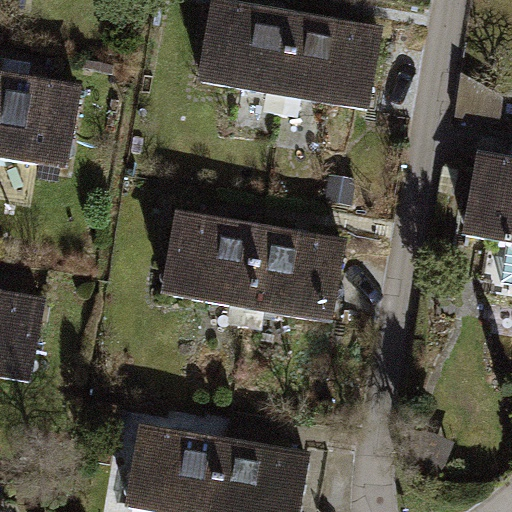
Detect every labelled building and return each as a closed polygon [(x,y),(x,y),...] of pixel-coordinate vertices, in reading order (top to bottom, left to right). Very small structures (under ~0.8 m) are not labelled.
[(299,15),(211,1),(197,88),(284,102),(299,15)] [(386,30),(299,15),(284,102),(372,116),(386,30)] [(81,91),(0,78),(0,158),(68,169),(81,91)] [(511,168),(475,162),(463,233),(510,241),(503,283),(511,284),(511,168)] [(262,231),(173,216),(159,294),(248,310),(262,231)] [(346,246),(262,231),(248,310),(332,325),(346,246)] [(42,304),(0,297),(0,380),(29,386),(42,304)] [(215,511),(226,446),(140,431),(127,510),(140,511),(215,511)] [(454,448),(418,433),(405,462),(442,478),(454,448)] [(300,511),(310,460),(226,446),(215,511),(300,511)]
